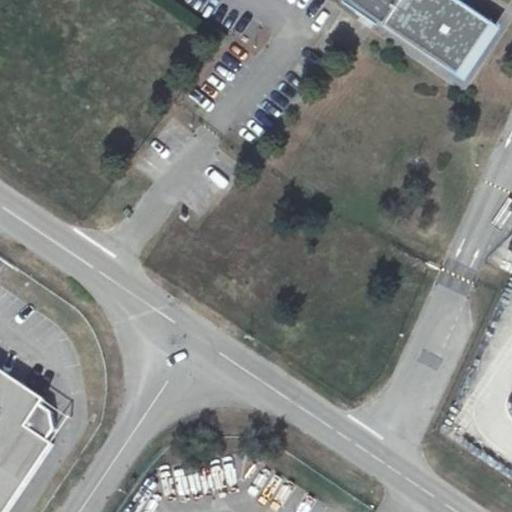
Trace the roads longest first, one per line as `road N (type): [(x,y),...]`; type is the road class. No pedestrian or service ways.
road 1 (unclassified): [(456,511),(201,340)]
road 2 (unclassified): [(201,340),(0,204)]
road 3 (unclassified): [(201,340),(84,511)]
